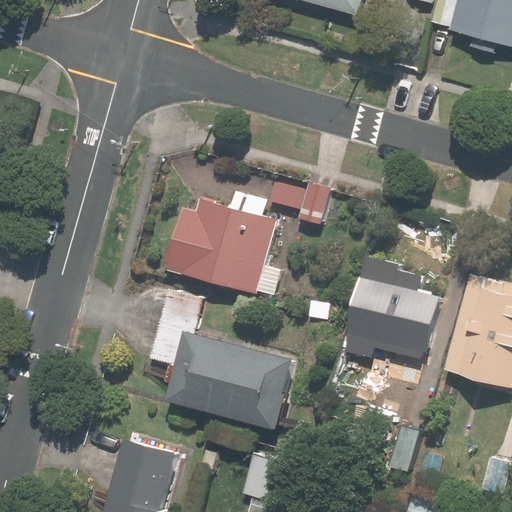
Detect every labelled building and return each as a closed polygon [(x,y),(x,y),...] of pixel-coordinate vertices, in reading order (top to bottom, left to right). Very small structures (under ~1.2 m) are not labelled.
[(329,0),(371,12),(374,0),(329,0)] [(511,38),(511,0),(435,0),(446,3),(441,18),(511,38)] [(284,180),(281,200),(311,205),(309,216),(334,219),(339,184),(315,181),(314,184),(284,180)] [(290,268),(274,263),(286,214),(273,210),(277,197),(243,187),(239,201),(198,190),(186,233),(184,233),(176,263),(258,286),(251,312),(276,319),(290,268)] [(407,266),(409,256),(383,249),(355,345),(383,353),(385,345),(429,358),(432,347),(438,348),(454,293),(441,289),(442,287),(428,282),(431,273),(407,266)] [(511,381),(511,277),(483,269),(457,367),(511,381)] [(308,354),(200,325),(208,295),(177,287),(158,357),(190,365),(182,396),(290,424),(308,354)] [(340,298),(320,295),(315,322),(335,326),(340,298)] [(142,433),(118,511),(121,511),(178,511),(198,450),(142,433)] [(260,451),(254,493),(259,494),(256,511),(294,511),(303,457),(260,451)] [(511,488),(511,456),(496,454),(491,485),(511,488)] [(456,511),(459,500),(418,492),(413,511),(456,511)]
